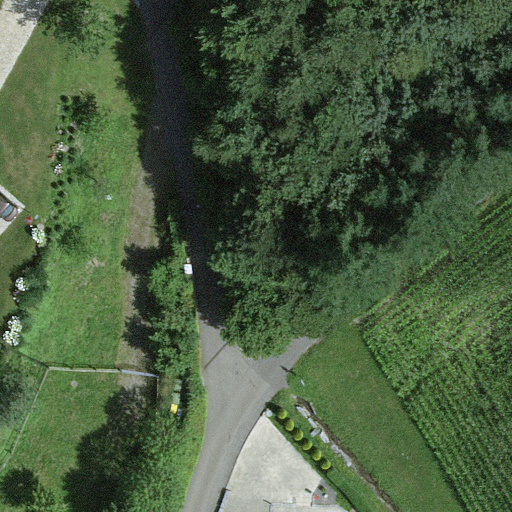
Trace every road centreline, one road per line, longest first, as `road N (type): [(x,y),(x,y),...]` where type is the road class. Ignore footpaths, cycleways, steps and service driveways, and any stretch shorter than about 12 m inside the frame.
road 1 (unclassified): [(511,155),(297,322),(228,437),(200,511)]
road 2 (unknown): [(249,396),(216,286),(161,0)]
